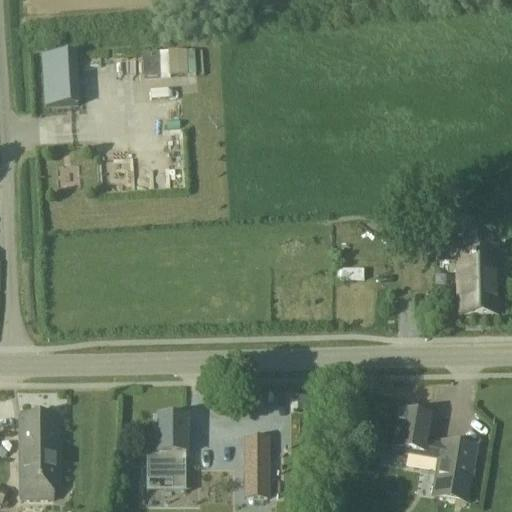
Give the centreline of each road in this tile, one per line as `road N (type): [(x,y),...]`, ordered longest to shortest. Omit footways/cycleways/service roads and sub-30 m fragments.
road 1 (tertiary): [(511,356),(14,367)]
road 2 (unclassified): [(14,367),(0,63)]
